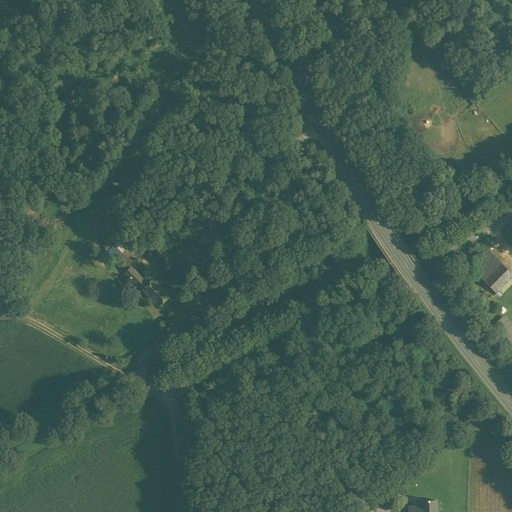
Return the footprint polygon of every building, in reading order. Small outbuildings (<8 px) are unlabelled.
[(114,234),(103,245),(110,251),(120,240),(114,234)] [(489,250),(471,267),(477,273),(495,256),(489,250)] [(119,252),(112,259),(117,263),(117,264),(123,270),(130,263),(119,252)] [(511,273),(495,256),(477,273),(496,292),(511,276),(511,273)] [(150,283),(132,265),(125,272),(143,290),(150,283)] [(171,295),(154,279),(150,283),(143,290),(160,307),(171,295)] [(511,322),(505,315),(495,324),(511,344),(511,322)] [(436,511),(436,501),(421,502),(421,507),(409,507),(409,511),(436,511)]
